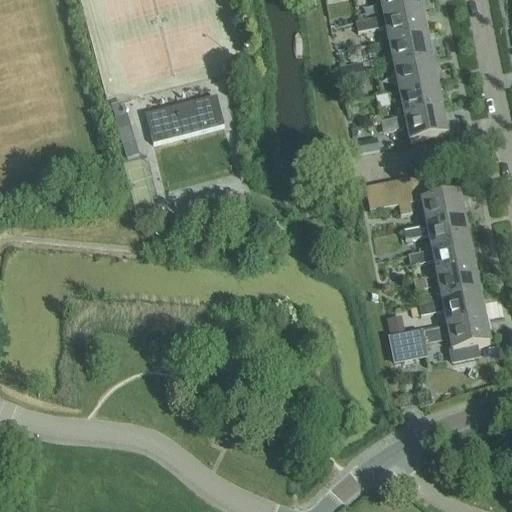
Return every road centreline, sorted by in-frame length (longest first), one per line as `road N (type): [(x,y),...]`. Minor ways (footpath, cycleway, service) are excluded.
road 1 (residential): [(267,511),(151,440),(6,412)]
road 2 (residential): [(511,172),(476,0)]
road 3 (tertiary): [(393,454),(511,406)]
